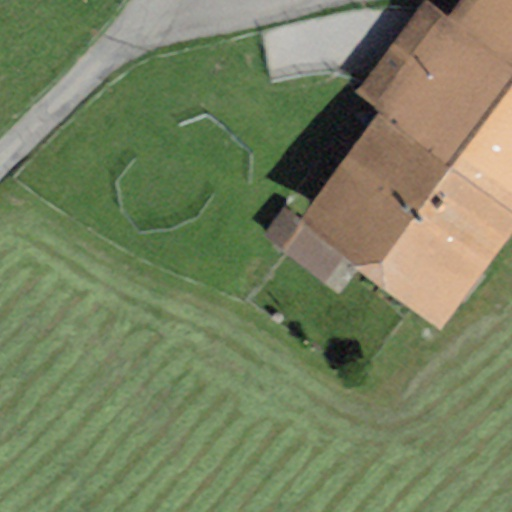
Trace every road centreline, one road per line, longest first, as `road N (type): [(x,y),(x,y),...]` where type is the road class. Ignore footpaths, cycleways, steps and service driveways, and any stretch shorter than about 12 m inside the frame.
road 1 (residential): [(153,0),(0,161)]
road 2 (track): [(315,0),(115,45)]
